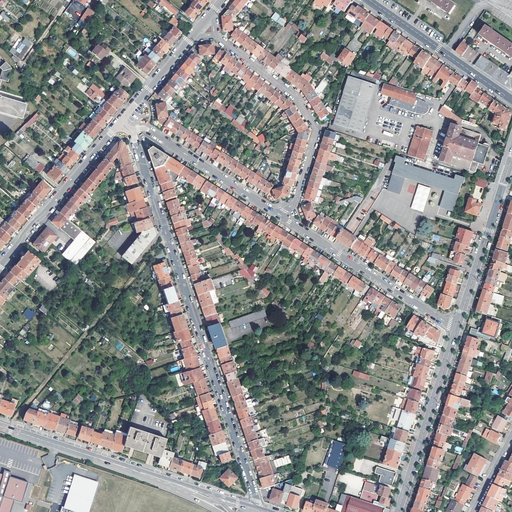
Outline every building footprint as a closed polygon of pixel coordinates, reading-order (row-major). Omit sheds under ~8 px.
[(179,10),(166,0),(157,0),(157,1),(167,9),(168,8),(175,14),(179,10)] [(189,7),(197,13),(203,6),(196,0),(194,0),(193,2),(191,1),(189,4),(190,5),(189,7)] [(237,0),(233,5),(240,11),(244,6),(237,0)] [(316,0),(314,2),(322,8),(324,5),(328,8),(333,0),(316,0)] [(341,10),(345,13),(351,3),(352,3),(347,0),(337,0),(334,5),(337,8),(336,9),(340,12),(341,10)] [(446,0),(428,0),(439,7),(450,15),(456,6),(446,0)] [(354,6),(351,3),(345,13),(344,14),(347,17),(346,18),(354,24),(363,11),(358,7),(357,10),(353,7),(354,6)] [(229,11),(234,15),(236,16),(240,11),(233,5),(230,9),(231,9),(229,11)] [(197,13),(189,7),(184,13),(192,19),(197,13)] [(82,18),(88,22),(95,12),(89,8),(82,18)] [(224,25),(233,24),(232,17),(234,15),(229,11),(228,10),(224,16),(224,18),(223,18),(224,25)] [(363,11),(354,24),(360,29),(361,28),(370,15),(363,11)] [(272,18),(277,22),(281,18),(280,17),(276,13),(272,18)] [(373,17),(370,15),(361,28),(364,31),(372,36),(373,34),(381,23),(376,20),(375,21),(373,19),(372,19),(373,17)] [(171,16),(168,21),(174,26),(178,21),(171,16)] [(88,22),(82,18),(78,23),(84,28),(84,27),(88,23),(88,22)] [(288,30),(294,23),(290,21),(285,27),(288,30)] [(126,22),(123,26),(128,31),(131,26),(126,22)] [(381,23),(373,34),(377,37),(378,35),(383,39),(385,37),(390,29),(381,23)] [(234,31),(233,24),(224,25),(224,32),(234,31)] [(176,38),(181,32),(174,26),(169,32),(176,38)] [(511,45),(486,27),(480,35),(490,43),(511,57),(511,45)] [(395,33),(390,29),(385,37),(390,40),(395,33)] [(234,39),(237,41),(243,34),(237,30),(232,36),(234,38),(234,39)] [(176,38),(169,32),(163,39),(170,45),(176,38)] [(395,33),(390,40),(386,46),(392,50),(396,44),(401,37),(395,33)] [(243,34),(237,41),(243,45),(248,38),(243,34)] [(14,55),(12,58),(18,62),(32,43),(20,35),(8,51),(14,55)] [(302,35),(299,39),(305,43),(307,39),(306,38),(302,35)] [(393,48),(399,52),(400,50),(401,48),(407,41),(401,37),(396,44),(393,48)] [(254,42),(248,38),(243,45),(248,49),(254,42)] [(156,46),(164,52),(169,47),(161,40),(156,46)] [(466,41),(464,40),(459,47),(456,52),(462,56),(469,47),(464,44),(466,41)] [(407,41),(401,48),(400,50),(408,56),(409,54),(415,46),(407,41)] [(259,46),(254,42),(248,49),(254,54),(259,46)] [(111,49),(103,43),(101,46),(98,44),(91,52),(100,59),(103,57),(107,52),(108,53),(111,49)] [(156,46),(152,51),(160,58),(164,52),(156,46)] [(265,50),(259,46),(254,54),(259,58),(265,50)] [(409,54),(417,60),(423,52),(415,46),(409,54)] [(145,55),(147,56),(151,50),(149,49),(147,47),(142,52),(145,55)] [(468,60),(471,62),(477,53),(469,47),(462,56),(468,60)] [(142,52),(139,49),(133,56),(139,62),(145,55),(142,52)] [(346,49),(340,59),(337,62),(348,70),(357,58),(346,49)] [(147,56),(155,63),(159,59),(160,58),(152,51),(151,50),(147,56)] [(270,54),(265,50),(259,58),(264,62),(270,54)] [(214,57),(220,61),(225,54),(222,51),(221,52),(219,51),(214,57)] [(417,60),(415,64),(423,70),(426,66),(432,58),(423,52),(417,60)] [(192,55),(189,58),(196,64),(200,59),(196,55),(194,54),(193,56),(192,55)] [(225,54),(220,61),(225,66),(231,58),(225,54)] [(276,58),(270,54),(264,62),(270,66),(276,58)] [(275,70),(285,58),(279,54),(276,58),(270,66),(275,70)] [(333,54),(330,58),(335,61),(337,62),(340,59),(333,54)] [(155,63),(147,56),(145,55),(139,62),(137,64),(147,73),(155,63)] [(490,62),(482,56),(475,65),(477,66),(484,71),(490,62)] [(330,58),(329,57),(326,60),(332,65),(335,61),(330,58)] [(0,112),(22,118),(27,103),(0,95),(0,83),(1,80),(8,82),(12,69),(2,58),(0,60),(0,68),(2,70),(0,75),(0,112)] [(189,58),(184,63),(192,69),(196,64),(189,58)] [(232,59),(231,58),(225,66),(223,69),(224,70),(226,67),(231,70),(236,62),(232,59)] [(290,62),(285,58),(275,70),(281,74),(287,67),(290,62)] [(438,62),(432,58),(426,66),(423,70),(422,72),(426,75),(429,70),(431,72),(432,70),(438,62)] [(67,68),(60,62),(58,65),(65,71),(67,68)] [(236,62),(231,70),(236,74),(242,66),(236,62)] [(438,62),(432,70),(438,75),(444,66),(438,62)] [(499,68),(490,62),(484,71),(486,73),(492,77),(499,68)] [(187,74),(192,69),(184,63),(180,68),(187,74)] [(246,69),(242,66),(236,74),(242,78),(247,71),(246,69)] [(441,86),(444,88),(450,80),(454,74),(444,66),(438,75),(434,81),(436,83),(439,79),(441,79),(444,81),(444,82),(441,86)] [(136,77),(126,67),(116,78),(126,87),(128,84),(128,83),(129,82),(131,83),(136,77)] [(287,67),(281,74),(287,78),(292,71),(287,67)] [(183,80),(187,74),(180,68),(175,74),(183,80)] [(508,74),(499,68),(492,77),(498,80),(505,85),(508,81),(505,79),(508,74)] [(247,71),(242,78),(247,82),(253,75),(247,71)] [(298,75),(292,71),(287,78),(292,83),(298,75)] [(308,73),(303,79),(297,87),(303,91),(309,83),(313,77),(308,73)] [(175,74),(171,79),(178,85),(183,80),(175,74)] [(376,83),(378,80),(376,79),(372,78),(366,76),(360,74),(359,77),(376,83)] [(460,77),(454,74),(450,80),(458,86),(458,85),(462,79),(460,77)] [(258,79),(253,75),(247,82),(243,88),(248,92),(253,86),(258,79)] [(298,75),(292,83),(297,87),(303,79),(298,75)] [(82,84),(74,77),(72,79),(80,86),(82,84)] [(378,86),(350,77),(334,124),(362,133),(378,86)] [(171,79),(167,84),(174,90),(178,85),(171,79)] [(258,79),(253,86),(258,91),(264,83),(258,79)] [(458,85),(466,91),(470,84),(462,79),(458,85)] [(466,91),(472,95),(476,89),(479,86),(477,85),(472,81),(470,84),(466,91)] [(268,86),(264,83),(258,91),(255,94),(259,97),(261,98),(263,95),(269,87),(268,86)] [(309,83),(303,91),(307,97),(315,91),(311,85),(309,83)] [(92,84),(90,88),(102,98),(105,95),(92,84)] [(162,90),(169,96),(174,90),(167,84),(162,90)] [(384,84),(381,94),(391,97),(394,98),(391,106),(418,115),(424,116),(426,115),(427,114),(428,113),(429,111),(429,110),(429,108),(428,105),(418,102),(419,100),(415,99),(417,95),(384,84)] [(113,94),(122,102),(129,94),(120,87),(118,89),(118,88),(113,94)] [(269,87),(263,95),(269,99),(275,91),(269,87)] [(99,104),(98,105),(100,107),(111,116),(112,115),(114,112),(116,110),(106,102),(102,98),(90,88),(86,93),(99,104)] [(317,88),(315,91),(307,97),(309,100),(311,102),(319,97),(321,93),(317,88)] [(216,89),(212,94),(217,98),(221,93),(216,89)] [(472,95),(480,101),(485,94),(476,89),(472,95)] [(172,98),(169,96),(162,90),(159,93),(160,94),(159,96),(168,103),(172,98)] [(280,96),(275,91),(269,99),(271,100),(268,104),(271,107),(274,103),(280,96)] [(113,94),(106,102),(116,110),(118,111),(120,108),(122,106),(124,104),(122,102),(113,94)] [(480,101),(490,109),(495,102),(485,94),(480,101)] [(280,96),(274,103),(280,107),(285,100),(280,96)] [(319,97),(311,102),(314,108),(322,103),(319,97)] [(284,111),(292,106),(291,104),(285,100),(280,107),(283,110),(284,111)] [(511,113),(495,102),(490,109),(489,110),(496,114),(493,123),(500,126),(499,129),(506,131),(511,113)] [(156,104),(157,112),(166,110),(165,103),(156,104)] [(326,108),(322,103),(314,108),(318,113),(326,108)] [(296,112),(292,106),(284,111),(288,117),(296,112)] [(95,112),(97,114),(106,122),(107,121),(111,116),(100,107),(95,112)] [(451,112),(443,107),(439,112),(450,119),(450,120),(462,124),(463,120),(462,119),(457,116),(451,112)] [(326,108),(318,113),(320,117),(320,118),(321,120),(330,115),(326,108)] [(166,110),(157,112),(158,119),(159,119),(160,122),(164,125),(168,118),(167,118),(166,110)] [(296,112),(288,117),(292,123),(300,118),(298,116),(296,112)] [(171,113),(168,118),(174,122),(177,117),(176,116),(176,115),(174,114),(173,114),(171,113)] [(92,120),(101,128),(106,122),(97,114),(92,120)] [(32,123),(36,119),(33,116),(27,123),(30,125),(32,123)] [(97,133),(101,128),(92,120),(90,118),(88,121),(90,122),(88,126),(97,133)] [(165,127),(169,130),(174,122),(168,118),(164,125),(165,126),(166,127),(165,127)] [(300,118),(292,123),(295,129),(303,124),(300,118)] [(174,122),(169,130),(175,133),(180,126),(174,122)] [(79,129),(83,132),(92,139),(97,133),(88,126),(84,123),(79,129)] [(303,124),(295,129),(298,133),(302,132),(307,129),(303,124)] [(481,135),(452,125),(441,161),(464,168),(464,170),(468,171),(469,170),(470,170),(472,165),(484,169),(485,165),(484,165),(490,147),(489,147),(490,146),(489,144),(486,143),(484,144),(483,145),(478,143),(481,135)] [(185,130),(180,126),(175,133),(180,137),(185,130)] [(418,127),(409,156),(424,160),(433,132),(418,127)] [(309,132),(307,129),(302,132),(298,133),(296,138),(297,138),(306,141),(309,132)] [(191,133),(185,130),(180,137),(186,141),(191,133)] [(327,131),(325,137),(334,140),(336,134),(327,131)] [(73,141),(75,143),(83,149),(92,139),(83,132),(77,138),(76,137),(73,141)] [(191,133),(186,141),(192,145),(197,137),(191,133)] [(203,141),(197,137),(192,145),(198,148),(203,141)] [(323,144),(332,147),(334,140),(325,137),(323,144)] [(297,138),(294,145),(304,147),(306,141),(297,138)] [(203,141),(198,148),(204,152),(209,144),(203,141)] [(116,157),(119,158),(128,155),(124,143),(121,143),(119,142),(105,158),(111,163),(116,157)] [(75,143),(71,149),(78,155),(83,149),(75,143)] [(292,151),(301,154),(304,147),(294,145),(291,143),(289,149),(293,150),(292,151)] [(210,156),(215,148),(209,144),(204,152),(205,153),(210,156)] [(323,144),(321,150),(330,153),(332,147),(323,144)] [(71,149),(68,146),(65,150),(68,153),(66,156),(73,162),(78,155),(71,149)] [(154,160),(157,170),(167,166),(172,158),(156,148),(151,152),(154,160)] [(215,160),(220,152),(215,148),(210,156),(213,158),(215,160)] [(319,156),(328,159),(335,161),(337,155),(330,153),(321,150),(319,156)] [(292,151),(290,158),(299,161),(301,154),(292,151)] [(216,161),(221,164),(226,156),(220,152),(215,160),(216,161)] [(128,155),(119,158),(122,167),(131,164),(128,155)] [(30,156),(25,161),(39,173),(45,167),(39,162),(38,164),(30,156)] [(66,156),(61,162),(68,168),(73,162),(66,156)] [(226,156),(221,164),(227,168),(232,160),(226,156)] [(319,156),(317,162),(326,166),(328,159),(319,156)] [(453,211),(462,183),(463,183),(465,178),(456,175),(455,180),(409,166),(409,165),(408,164),(407,165),(404,164),(405,160),(397,157),(395,162),(397,162),(388,190),(399,194),(405,177),(447,190),(441,207),(453,211)] [(105,158),(97,168),(105,176),(114,166),(111,163),(105,158)] [(171,168),(181,174),(185,167),(182,165),(172,158),(167,166),(170,170),(171,168)] [(288,164),(297,167),(299,161),(290,158),(288,164)] [(237,163),(232,160),(227,168),(232,171),(237,163)] [(59,161),(55,166),(63,173),(68,168),(61,162),(59,161)] [(329,173),(332,167),(326,166),(317,162),(315,169),(324,171),(329,173)] [(237,163),(232,171),(236,174),(238,175),(243,167),(237,163)] [(131,164),(122,167),(121,167),(123,174),(122,175),(121,172),(116,173),(115,180),(124,177),(134,174),(134,172),(131,164)] [(288,164),(286,171),(295,174),(297,167),(288,164)] [(55,166),(54,166),(47,174),(56,181),(63,173),(55,166)] [(161,181),(162,185),(172,181),(169,172),(168,173),(168,171),(170,170),(167,166),(157,170),(160,177),(161,181)] [(185,167),(181,174),(180,176),(187,180),(192,172),(185,167)] [(249,171),(243,167),(238,175),(244,179),(249,171)] [(97,168),(88,179),(97,186),(105,176),(97,168)] [(315,169),(313,175),(322,178),(324,171),(315,169)] [(249,171),(244,179),(250,182),(255,175),(249,171)] [(284,177),(293,180),(295,174),(286,171),(284,177)] [(199,176),(192,172),(187,180),(193,184),(199,176)] [(137,182),(134,174),(124,177),(127,185),(137,182)] [(261,178),(255,175),(250,182),(256,186),(261,178)] [(311,181),(320,184),(322,178),(313,175),(311,181)] [(193,184),(202,190),(208,181),(199,176),(193,184)] [(292,184),(293,180),(284,177),(282,184),(286,185),(290,187),(291,184),(292,184)] [(488,181),(477,177),(475,184),(486,188),(488,181)] [(261,178),(256,186),(259,189),(261,190),(267,182),(261,178)] [(89,195),(97,186),(88,179),(80,188),(88,195),(89,195)] [(41,200),(51,188),(43,181),(33,193),(41,200)] [(208,181),(202,190),(202,191),(208,195),(209,193),(214,185),(212,184),(208,181)] [(309,187),(318,190),(320,184),(311,181),(309,187)] [(270,184),(267,182),(261,190),(265,192),(267,194),(272,186),(270,184)] [(423,212),(431,188),(418,184),(411,208),(423,212)] [(165,193),(175,189),(174,185),(163,189),(165,193)] [(220,189),(214,185),(209,193),(215,197),(220,189)] [(279,188),(282,197),(289,194),(291,187),(290,187),(286,185),(279,188)] [(139,187),(125,191),(130,203),(143,199),(139,187)] [(309,187),(307,193),(316,196),(318,190),(309,187)] [(75,194),(83,201),(88,195),(80,188),(75,194)] [(282,197),(279,188),(272,190),(275,199),(282,197)] [(41,200),(33,193),(28,189),(25,193),(26,195),(25,197),(26,199),(35,207),(40,201),(41,200)] [(178,196),(175,189),(165,193),(166,197),(167,200),(169,200),(176,197),(178,196)] [(225,192),(220,189),(215,197),(211,202),(215,204),(216,203),(218,205),(221,201),(226,193),(225,192)] [(226,206),(231,197),(232,197),(226,193),(221,201),(224,203),(222,207),(224,208),(226,206)] [(316,196),(307,193),(306,197),(306,198),(306,200),(314,203),(318,204),(319,201),(322,202),(323,199),(316,196)] [(75,194),(70,200),(78,207),(83,201),(75,194)] [(178,200),(176,197),(169,200),(170,203),(168,203),(171,211),(180,207),(181,207),(178,200)] [(237,201),(231,197),(226,206),(232,209),(234,206),(237,201)] [(467,212),(478,216),(479,211),(480,211),(482,205),(476,203),(477,201),(469,198),(467,204),(469,204),(467,212)] [(22,205),(30,212),(35,207),(26,199),(22,205)] [(146,207),(143,199),(130,203),(127,204),(130,212),(131,212),(146,207)] [(65,206),(74,213),(76,211),(75,210),(78,207),(70,200),(65,206)] [(238,213),(234,220),(238,222),(243,216),(248,208),(237,201),(234,206),(232,209),(230,212),(233,213),(234,211),(238,213)] [(311,204),(303,207),(305,214),(314,211),(311,204)] [(22,205),(17,211),(26,218),(30,212),(22,205)] [(60,212),(68,219),(71,215),(72,216),(74,213),(65,206),(60,212)] [(135,222),(149,217),(146,207),(131,212),(135,222)] [(180,207),(171,211),(173,217),(182,214),(180,207)] [(248,208),(243,216),(248,219),(253,211),(248,208)] [(12,217),(21,224),(26,218),(17,211),(12,217)] [(253,211),(248,219),(245,223),(251,227),(253,224),(259,215),(253,211)] [(314,211),(305,214),(308,220),(316,217),(314,211)] [(52,222),(83,247),(90,238),(68,219),(60,212),(52,222)] [(173,217),(175,224),(185,220),(188,219),(186,213),(182,214),(173,217)] [(259,215),(253,224),(257,227),(259,225),(260,226),(265,219),(259,215)] [(6,221),(6,222),(16,230),(21,224),(12,217),(11,216),(6,221)] [(319,216),(314,224),(315,225),(320,228),(325,220),(319,216)] [(327,216),(325,220),(320,228),(325,232),(333,220),(327,216)] [(135,222),(133,223),(135,230),(151,224),(150,219),(149,217),(135,222)] [(210,217),(208,221),(212,226),(212,227),(214,224),(216,221),(210,217)] [(177,230),(187,227),(191,225),(189,219),(188,219),(185,220),(175,224),(177,230)] [(263,235),(265,232),(271,223),(265,219),(260,226),(257,232),(263,235)] [(333,220),(325,232),(329,234),(331,235),(338,224),(333,220)] [(3,229),(11,236),(16,230),(6,222),(1,228),(3,229)] [(271,223),(265,232),(271,236),(277,227),(271,223)] [(151,224),(135,230),(136,233),(141,231),(153,227),(151,224)] [(344,228),(338,224),(331,235),(337,239),(343,230),(344,228)] [(395,224),(394,226),(403,232),(405,229),(395,224)] [(153,227),(141,231),(141,233),(122,256),(131,264),(152,239),(155,235),(153,227)] [(190,233),(187,227),(177,230),(178,232),(180,237),(189,234),(190,233)] [(281,230),(277,227),(271,236),(277,240),(278,239),(283,231),(281,230)] [(47,228),(40,236),(50,244),(57,236),(47,228)] [(460,228),(457,238),(461,240),(460,243),(469,246),(474,232),(472,232),(460,228)] [(0,238),(5,243),(11,236),(3,229),(0,231),(0,238)] [(501,237),(511,240),(511,237),(511,231),(504,229),(501,237)] [(229,237),(219,230),(217,232),(223,239),(225,243),(229,237)] [(343,230),(337,239),(340,241),(352,249),(357,239),(346,232),(343,230)] [(283,231),(278,239),(284,243),(289,235),(283,231)] [(189,234),(180,237),(182,244),(191,241),(189,234)] [(288,251),(290,248),(296,239),(289,235),(284,243),(281,247),(288,251)] [(50,244),(40,236),(34,244),(42,251),(45,247),(47,248),(50,244)] [(508,251),(511,240),(501,237),(498,246),(502,247),(502,249),(508,251)] [(96,242),(90,238),(83,247),(80,250),(85,254),(96,242)] [(357,252),(358,253),(363,244),(364,244),(362,243),(363,241),(358,238),(357,239),(352,249),(357,252)] [(229,248),(225,243),(223,239),(219,241),(226,249),(229,248)] [(296,239),(290,248),(296,252),(297,251),(302,243),(296,239)] [(192,241),(191,241),(182,244),(185,252),(195,249),(192,241)] [(457,242),(454,252),(466,256),(469,246),(460,243),(457,242)] [(309,248),(302,243),(297,251),(304,256),(309,248)] [(363,244),(358,253),(368,259),(373,251),(363,244)] [(230,249),(229,248),(226,249),(228,256),(232,255),(234,254),(230,249)] [(310,260),(315,252),(309,248),(304,256),(303,256),(305,257),(303,262),(306,264),(309,259),(310,260)] [(195,249),(185,252),(188,262),(198,258),(195,249)] [(75,266),(85,254),(80,250),(70,262),(75,266)] [(493,260),(505,264),(506,264),(509,254),(497,250),(493,260)] [(29,257),(37,264),(40,261),(28,251),(23,257),(27,260),(28,259),(29,257)] [(381,256),(373,251),(368,259),(375,264),(381,256)] [(322,256),(315,252),(310,260),(309,261),(311,262),(308,266),(313,270),(316,264),(322,256)] [(466,256),(454,252),(453,254),(457,255),(454,263),(463,265),(466,256)] [(385,259),(381,256),(375,264),(386,271),(392,262),(394,259),(388,255),(385,259)] [(28,275),(37,264),(29,257),(28,259),(27,260),(23,257),(22,256),(20,259),(21,259),(16,265),(27,274),(28,275)] [(316,264),(326,271),(331,262),(322,256),(316,264)] [(200,266),(198,258),(188,262),(189,264),(191,269),(200,266)] [(493,260),(491,269),(501,273),(502,273),(505,264),(493,260)] [(158,280),(169,276),(164,262),(153,266),(157,276),(154,277),(155,281),(158,280)] [(340,268),(331,262),(326,271),(325,272),(334,277),(340,268)] [(397,265),(392,262),(386,271),(391,274),(397,267),(397,265)] [(18,278),(22,281),(27,274),(16,265),(15,266),(10,271),(18,278)] [(200,266),(191,269),(193,276),(201,273),(202,273),(200,266)] [(403,271),(397,267),(391,274),(398,279),(403,271)] [(452,267),(449,275),(459,278),(460,273),(460,272),(461,270),(458,269),(452,267)] [(340,268),(334,277),(341,281),(346,272),(340,268)] [(488,277),(499,280),(501,273),(491,269),(488,277)] [(63,280),(69,274),(64,270),(58,276),(61,278),(63,280)] [(403,271),(398,279),(403,282),(404,283),(410,274),(404,270),(403,271)] [(9,274),(4,279),(12,285),(18,278),(10,271),(9,274)] [(352,276),(346,272),(341,281),(346,284),(352,276)] [(193,276),(196,285),(204,282),(201,273),(193,276)] [(410,273),(410,274),(404,283),(406,284),(410,287),(416,278),(417,277),(410,273)] [(447,282),(456,285),(459,278),(449,275),(448,275),(446,281),(447,282)] [(161,290),(163,289),(172,286),(169,276),(158,280),(161,290)] [(320,280),(327,285),(330,281),(322,276),(320,280)] [(260,288),(252,277),(249,279),(257,289),(260,288)] [(361,282),(354,277),(349,285),(356,290),(361,282)] [(422,282),(416,291),(422,294),(428,286),(425,284),(428,280),(425,277),(422,282)] [(488,277),(486,283),(497,287),(499,280),(488,277)] [(422,282),(416,278),(410,287),(416,291),(422,282)] [(12,285),(4,279),(0,283),(0,295),(1,297),(12,285)] [(216,290),(212,280),(204,282),(196,285),(199,294),(200,296),(210,292),(215,290),(216,290)] [(361,282),(356,290),(364,295),(370,287),(361,282)] [(456,285),(447,282),(443,295),(452,298),(456,285)] [(486,283),(484,290),(495,293),(497,287),(486,283)] [(172,286),(163,289),(168,304),(177,300),(175,294),(172,286)] [(434,290),(428,286),(422,294),(429,299),(434,290)] [(215,290),(210,292),(214,304),(219,302),(215,290)] [(374,301),(379,293),(373,290),(373,291),(371,290),(367,297),(370,299),(369,301),(373,303),(374,301)] [(502,304),(504,296),(495,293),(484,290),(480,301),(490,304),(492,299),(497,300),(496,303),(502,304)] [(214,304),(210,292),(200,296),(204,307),(214,304)] [(373,305),(378,308),(385,297),(379,293),(374,301),(375,302),(373,305)] [(442,294),(438,305),(444,309),(449,307),(452,298),(443,295),(442,294)] [(385,297),(378,308),(376,310),(381,313),(382,311),(386,313),(392,302),(385,297)] [(169,311),(180,308),(177,300),(168,304),(166,304),(168,312),(169,311)] [(480,301),(477,312),(487,315),(489,308),(490,304),(480,301)] [(401,308),(392,302),(386,313),(394,318),(401,308)] [(207,317),(217,314),(214,304),(204,307),(205,312),(207,317)] [(42,305),(39,309),(44,314),(48,310),(42,305)] [(169,311),(172,318),(182,314),(180,308),(169,311)] [(265,309),(230,321),(232,328),(267,316),(265,309)] [(172,318),(171,318),(175,332),(186,328),(184,322),(182,314),(172,318)] [(207,318),(210,328),(211,327),(221,324),(217,314),(207,317),(207,318)] [(415,332),(422,321),(414,316),(407,328),(415,332)] [(484,323),(482,328),(479,327),(478,330),(472,328),(470,334),(489,340),(490,336),(495,338),(502,320),(492,317),(491,321),(487,319),(486,324),(484,323)] [(393,329),(397,323),(392,320),(388,325),(393,329)] [(415,332),(414,334),(419,337),(420,335),(425,338),(425,337),(427,338),(428,337),(430,339),(428,342),(420,339),(418,341),(436,347),(440,336),(441,334),(433,329),(429,326),(422,321),(415,332)] [(229,347),(221,324),(211,327),(214,335),(213,335),(215,341),(215,343),(216,343),(219,350),(229,347)] [(186,328),(175,332),(174,332),(178,343),(180,342),(190,338),(186,328)] [(465,347),(477,350),(480,340),(469,337),(468,338),(465,347)] [(191,340),(190,338),(180,342),(183,349),(192,346),(191,340)] [(196,355),(192,346),(183,349),(181,349),(185,359),(196,355)] [(218,350),(221,359),(231,355),(229,347),(219,350),(218,350)] [(480,351),(477,350),(465,347),(463,353),(473,356),(477,358),(478,355),(479,355),(480,351)] [(421,358),(422,358),(432,361),(435,352),(424,349),(421,358)] [(473,356),(463,353),(460,363),(470,365),(471,362),(472,364),(477,365),(479,360),(474,359),(472,359),(473,356)] [(199,367),(196,355),(185,359),(183,359),(187,371),(199,367)] [(231,355),(221,359),(223,366),(233,362),(231,355)] [(419,366),(429,369),(432,361),(422,358),(419,366)] [(234,362),(233,362),(223,366),(226,375),(236,372),(237,372),(234,362)] [(460,363),(457,374),(466,376),(471,378),(472,373),(468,372),(468,371),(470,365),(460,363)] [(419,366),(418,365),(414,377),(416,377),(426,381),(429,369),(419,366)] [(185,385),(193,382),(204,379),(202,373),(199,367),(187,371),(181,373),(185,385)] [(354,370),(352,375),(368,380),(370,375),(354,370)] [(491,384),(494,372),(488,371),(484,382),(491,384)] [(236,372),(226,375),(229,383),(238,379),(236,372)] [(456,375),(455,380),(464,383),(465,384),(467,377),(466,376),(457,374),(456,375)] [(426,381),(416,377),(413,387),(420,389),(421,388),(423,389),(426,381)] [(204,379),(193,382),(198,396),(208,393),(204,379)] [(239,379),(238,379),(229,383),(231,390),(241,386),(239,379)] [(466,391),(462,390),(464,383),(455,380),(450,395),(461,398),(461,397),(464,398),(466,391)] [(241,386),(231,390),(234,398),(244,394),(241,386)] [(412,389),(412,390),(411,393),(409,393),(408,397),(419,401),(422,392),(412,389)] [(208,393),(198,396),(196,397),(198,404),(211,400),(208,393)] [(246,401),(244,394),(234,398),(236,404),(246,401)] [(469,407),(471,402),(461,398),(450,395),(448,400),(447,405),(458,409),(459,406),(461,406),(461,403),(463,403),(462,405),(469,407)] [(82,399),(78,396),(73,401),(77,404),(82,399)] [(246,401),(236,404),(238,411),(254,406),(252,399),(246,401)] [(418,403),(405,399),(403,406),(402,406),(400,410),(403,410),(415,414),(417,409),(418,403)] [(11,403),(1,400),(0,403),(0,411),(11,415),(14,407),(15,404),(11,403)] [(213,407),(211,400),(198,404),(200,411),(202,411),(213,407)] [(511,405),(509,404),(505,401),(504,402),(508,405),(503,414),(508,417),(508,415),(511,418),(511,417),(511,405)] [(26,412),(23,419),(33,423),(37,411),(38,408),(33,404),(26,412)] [(447,405),(443,415),(454,419),(455,419),(458,409),(447,405)] [(254,406),(238,411),(242,421),(252,418),(257,416),(254,406)] [(213,407),(202,411),(206,423),(217,419),(213,407)] [(403,410),(397,429),(409,432),(415,414),(403,410)] [(48,415),(37,411),(33,423),(44,426),(48,415)] [(48,415),(44,426),(55,430),(59,417),(48,413),(48,415)] [(443,415),(440,425),(451,428),(454,419),(443,415)] [(504,419),(499,415),(492,426),(501,432),(507,421),(504,419)] [(71,421),(59,417),(55,430),(66,434),(69,424),(71,421)] [(252,418),(242,421),(244,428),(253,425),(254,424),(252,418)] [(217,419),(206,423),(210,435),(221,431),(217,419)] [(69,424),(66,434),(74,436),(77,427),(69,424)] [(256,432),(253,425),(244,428),(247,436),(256,432)] [(438,433),(448,435),(451,437),(453,429),(451,428),(440,425),(438,433)] [(93,430),(82,426),(78,437),(89,441),(93,432),(93,430)] [(126,437),(124,444),(133,447),(151,453),(153,454),(159,436),(129,426),(126,437)] [(393,440),(405,444),(409,432),(397,429),(394,428),(393,432),(396,433),(393,440)] [(212,446),(225,441),(222,432),(221,431),(210,435),(208,435),(212,446)] [(491,431),(487,439),(495,444),(500,435),(491,431)] [(89,441),(99,444),(102,435),(93,432),(89,441)] [(102,435),(99,444),(111,448),(115,436),(103,432),(102,435)] [(256,432),(247,436),(249,444),(259,440),(256,432)] [(116,433),(115,436),(111,448),(121,452),(123,445),(124,444),(126,437),(116,433)] [(438,433),(436,439),(445,443),(448,435),(438,433)] [(162,437),(159,436),(153,454),(157,455),(162,437)] [(390,444),(389,449),(403,453),(405,444),(393,440),(382,436),(380,441),(390,444)] [(162,437),(157,455),(160,456),(162,450),(164,444),(166,438),(162,437)] [(436,439),(433,447),(445,451),(446,451),(449,444),(445,443),(436,439)] [(261,448),(259,440),(249,444),(252,451),(261,448)] [(215,456),(218,455),(228,452),(225,441),(212,446),(215,456)] [(349,445),(337,441),(329,466),(341,470),(349,445)] [(123,445),(160,457),(160,456),(157,455),(153,454),(151,453),(133,447),(124,444),(123,445)] [(433,447),(430,458),(439,462),(441,462),(445,451),(433,447)] [(255,461),(266,457),(262,448),(261,448),(252,451),(255,461)] [(389,449),(384,464),(398,469),(403,453),(389,449)] [(160,457),(158,464),(169,467),(172,458),(173,453),(167,451),(162,450),(160,456),(160,457)] [(218,455),(222,466),(232,463),(228,452),(218,455)] [(487,460),(475,454),(468,466),(466,465),(464,469),(478,477),(479,475),(487,460)] [(272,469),(287,464),(290,457),(289,455),(270,462),(268,456),(266,457),(255,461),(255,462),(260,477),(261,480),(272,476),(274,475),(272,469)] [(172,458),(169,467),(180,471),(183,461),(172,458)] [(427,466),(437,469),(439,462),(430,458),(427,466)] [(501,470),(511,474),(511,463),(509,462),(506,460),(503,465),(502,468),(501,470)] [(190,474),(193,465),(183,461),(180,471),(190,474)] [(206,464),(206,463),(199,461),(197,466),(193,465),(190,474),(199,477),(202,468),(204,469),(206,464)] [(427,466),(423,479),(433,483),(435,478),(436,479),(439,469),(437,469),(427,466)] [(393,476),(394,473),(379,468),(377,474),(383,476),(381,483),(392,486),(395,477),(393,476)] [(0,472),(0,480),(7,483),(10,475),(11,471),(5,469),(4,474),(0,472)] [(237,478),(228,469),(219,478),(228,487),(237,478)] [(499,474),(498,476),(511,481),(511,479),(511,475),(511,474),(501,470),(499,474)] [(91,480),(75,474),(64,506),(62,506),(60,511),(87,511),(97,483),(91,481),(91,480)] [(466,485),(472,488),(477,478),(471,474),(466,485)] [(7,511),(11,499),(21,502),(28,481),(10,475),(7,483),(0,480),(0,511),(7,511)] [(272,476),(261,480),(264,489),(275,485),(272,476)] [(511,481),(498,476),(494,483),(493,485),(502,488),(504,484),(509,486),(510,482),(511,481)] [(423,479),(420,487),(431,491),(433,483),(423,479)] [(378,495),(382,496),(388,498),(389,496),(390,493),(391,489),(381,486),(380,490),(377,489),(378,486),(370,483),(369,485),(365,483),(363,491),(378,495)] [(283,493),(274,489),(270,500),(286,505),(292,486),(286,484),(283,493)] [(457,496),(458,497),(456,500),(452,497),(451,499),(452,500),(455,501),(463,505),(465,500),(465,501),(472,488),(466,485),(463,484),(457,496)] [(490,490),(488,496),(498,500),(501,501),(503,497),(505,498),(506,497),(507,496),(506,495),(505,494),(507,490),(502,488),(493,485),(490,490)] [(418,494),(429,497),(431,491),(420,487),(418,494)] [(388,498),(382,496),(379,503),(376,502),(378,495),(363,491),(360,500),(385,508),(386,505),(388,506),(390,499),(388,498)] [(291,494),(287,506),(297,509),(301,497),(291,494)] [(339,503),(338,503),(336,511),(328,508),(326,511),(340,511),(346,496),(346,495),(342,494),(339,503)] [(418,494),(416,500),(425,503),(426,504),(429,497),(418,494)] [(346,496),(340,511),(383,511),(385,508),(360,500),(346,496)] [(483,506),(495,511),(498,500),(488,496),(487,498),(483,506)] [(414,508),(423,510),(425,503),(416,500),(416,502),(414,508)] [(459,511),(463,505),(455,501),(452,500),(445,511),(459,511)] [(317,501),(316,505),(313,511),(326,511),(328,508),(329,505),(317,501)] [(307,502),(304,511),(305,511),(313,511),(316,505),(307,502)]
